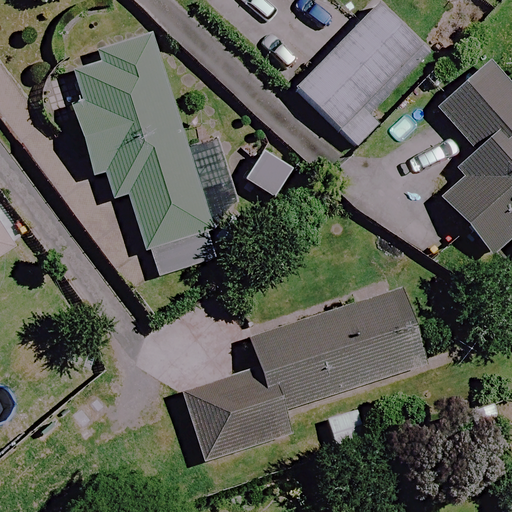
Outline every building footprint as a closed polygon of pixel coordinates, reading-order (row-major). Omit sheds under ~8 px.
[(427,56),(376,9),(293,98),(353,153),(375,128),(367,120),(427,56)] [(70,112),(91,182),(100,179),(108,204),(126,199),(151,282),(217,262),(150,42),(98,58),(101,66),(72,75),(82,108),(70,112)] [(511,93),(490,66),(434,112),(475,163),(433,197),(486,262),(509,244),(511,247),(511,93)] [(290,180),(264,158),(241,185),(267,207),(290,180)] [(0,259),(11,253),(0,235),(0,259)] [(413,374),(386,291),(245,339),(258,376),(180,402),(202,469),(289,440),(281,418),(413,374)]
